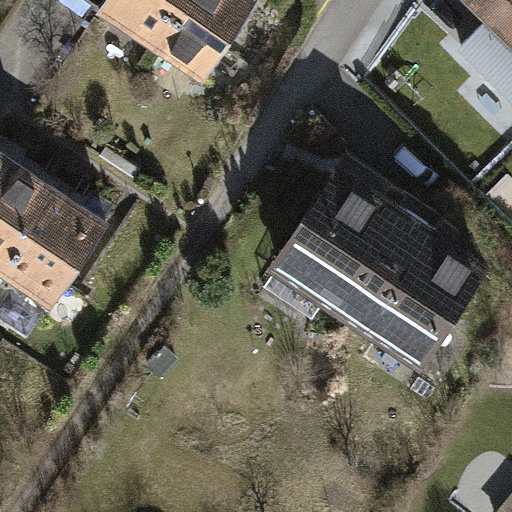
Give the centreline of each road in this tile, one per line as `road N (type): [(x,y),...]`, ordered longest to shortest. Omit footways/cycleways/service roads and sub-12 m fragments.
road 1 (track): [(32,511),(44,477),(207,213)]
road 2 (residential): [(362,0),(207,213)]
